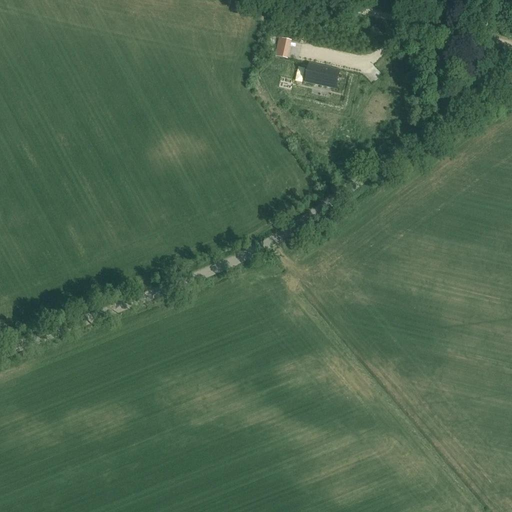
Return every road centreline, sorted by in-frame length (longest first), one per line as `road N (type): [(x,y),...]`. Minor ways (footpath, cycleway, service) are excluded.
road 1 (tertiary): [(0,353),(257,247),(511,75)]
road 2 (track): [(511,45),(311,0)]
